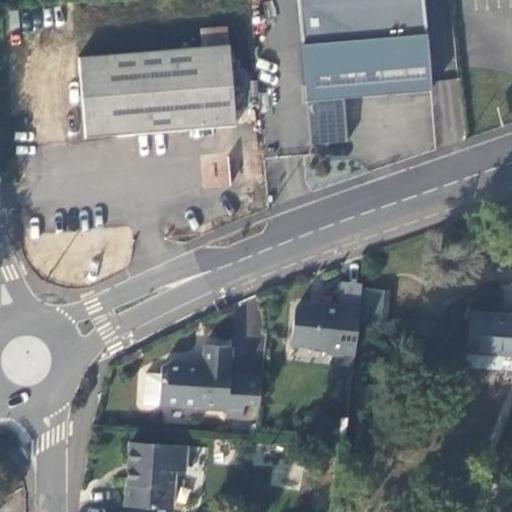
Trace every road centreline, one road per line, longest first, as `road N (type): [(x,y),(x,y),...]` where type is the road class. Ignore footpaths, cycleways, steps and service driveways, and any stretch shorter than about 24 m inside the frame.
road 1 (tertiary): [(511,162),(165,291),(66,340)]
road 2 (unknown): [(288,245),(275,49),(281,15),(296,0)]
